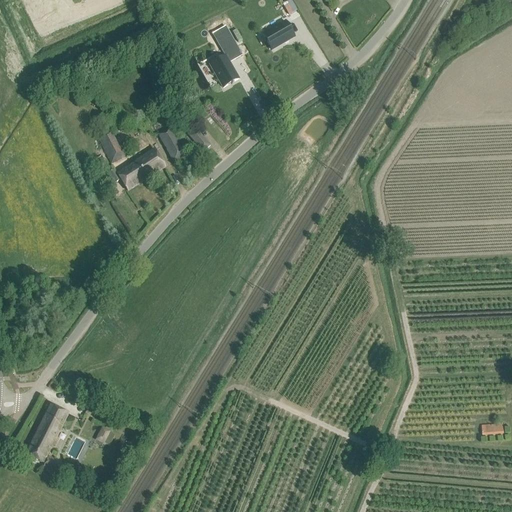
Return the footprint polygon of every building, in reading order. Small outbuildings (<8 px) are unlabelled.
[(285,22),(263,35),(272,50),(294,37),(285,22)] [(225,56),(210,65),(223,88),(227,86),(231,84),(233,83),(232,83),(234,82),(239,79),(225,56)] [(157,135),(174,163),(185,156),(168,129),(157,135)] [(210,146),(196,130),(189,136),(203,152),(210,146)] [(125,158),(110,131),(102,135),(98,137),(112,165),(125,158)] [(128,191),(165,168),(154,150),(136,162),(136,163),(117,175),(114,170),(107,174),(114,185),(120,180),(128,191)] [(101,154),(90,159),(95,171),(106,166),(101,154)] [(68,414),(51,406),(26,455),(43,464),(68,414)] [(503,425),(481,426),(481,438),(504,436),(503,425)] [(96,441),(110,448),(116,436),(110,433),(111,432),(102,428),(96,441)] [(68,479),(74,469),(50,456),(44,467),(68,479)]
